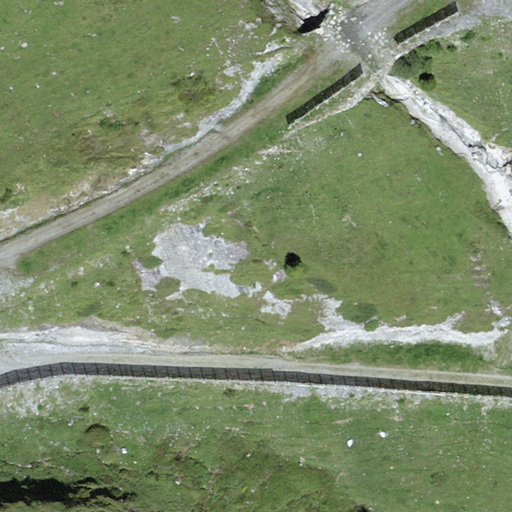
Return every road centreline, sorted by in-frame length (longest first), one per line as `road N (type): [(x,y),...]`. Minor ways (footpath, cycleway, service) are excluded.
road 1 (track): [(0,376),(97,367),(511,386)]
road 2 (track): [(329,56),(169,172),(0,265)]
